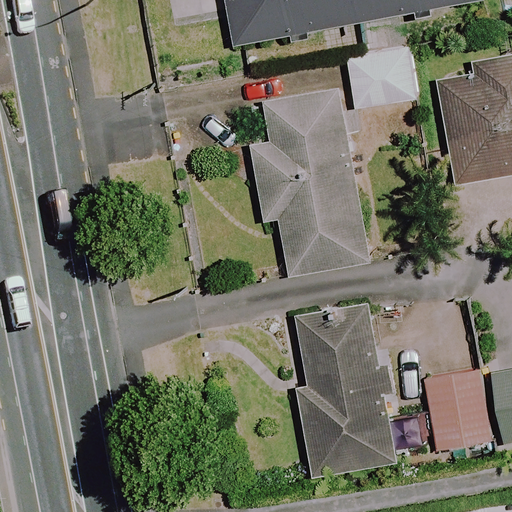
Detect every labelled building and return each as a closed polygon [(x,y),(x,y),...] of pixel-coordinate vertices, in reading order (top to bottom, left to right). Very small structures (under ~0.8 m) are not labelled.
[(488,0),(230,0),(239,49),(489,3),(488,0)] [(422,102),(414,46),(351,55),(360,111),(422,102)] [(511,49),(469,57),(473,77),(439,84),(458,185),(511,175),(511,49)] [(370,261),(337,92),(267,106),(274,143),(255,147),(270,220),(279,218),(290,277),(370,261)] [(372,372),(367,310),(301,315),(313,472),(393,466),(386,371),(372,372)] [(496,439),(498,446),(511,443),(511,348),(481,355),(485,373),(429,384),(442,450),(496,439)]
